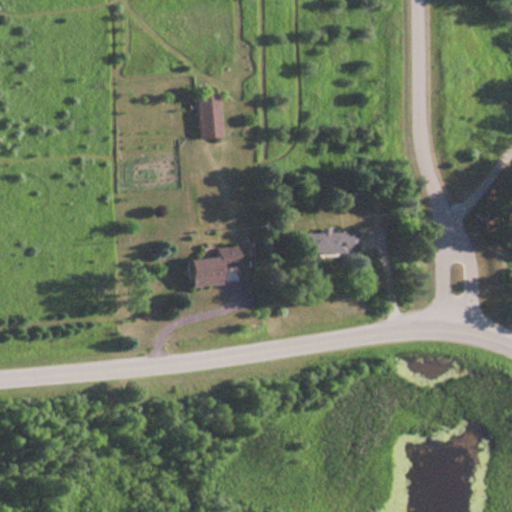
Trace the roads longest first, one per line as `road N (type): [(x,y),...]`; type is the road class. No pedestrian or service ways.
road 1 (tertiary): [(0,376),(430,327),(511,343)]
road 2 (residential): [(456,329),(454,236),(417,124),(413,0)]
